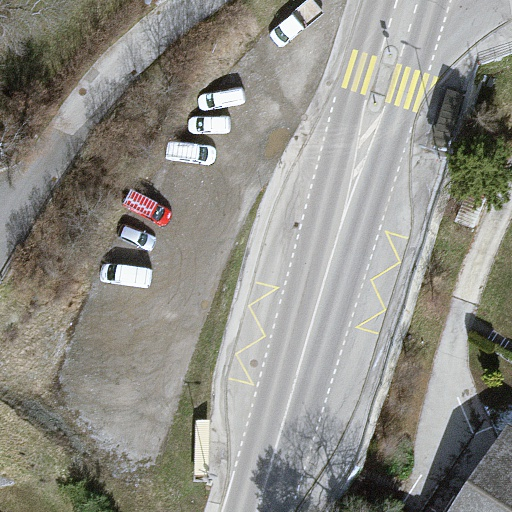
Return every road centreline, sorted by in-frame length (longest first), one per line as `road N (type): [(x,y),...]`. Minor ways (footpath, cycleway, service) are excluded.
road 1 (secondary): [(260,511),(411,0)]
road 2 (residential): [(0,217),(136,72),(234,0)]
